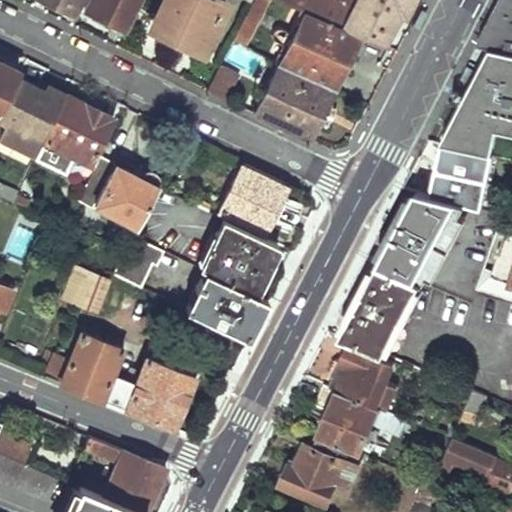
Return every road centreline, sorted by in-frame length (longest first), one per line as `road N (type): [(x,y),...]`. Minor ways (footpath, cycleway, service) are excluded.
road 1 (residential): [(361,194),(0,16)]
road 2 (secondary): [(361,194),(218,471)]
road 3 (tertiary): [(0,380),(218,471)]
road 4 (secondary): [(361,194),(462,0)]
